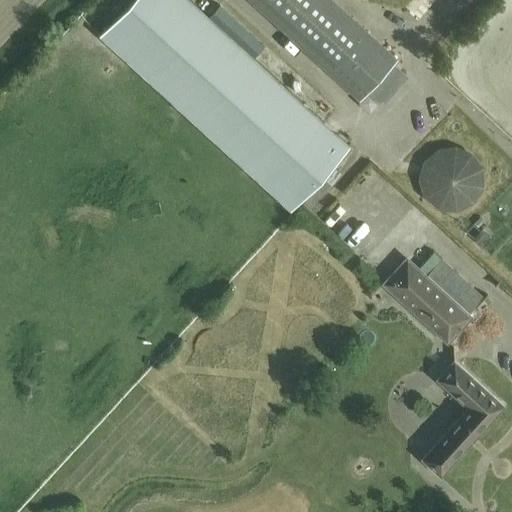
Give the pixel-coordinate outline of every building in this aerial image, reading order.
[(129,0),(99,33),(290,208),(348,145),(321,120),(189,0),(129,0)] [(255,0),(361,96),(393,61),(326,0),(255,0)] [(357,218),(339,201),(332,209),(349,226),(357,218)] [(385,282),(447,339),(468,315),(467,314),(484,296),(441,258),(424,275),(406,259),(385,282)] [(440,473),(502,405),(453,361),(438,377),(470,406),(424,457),(440,473)]
